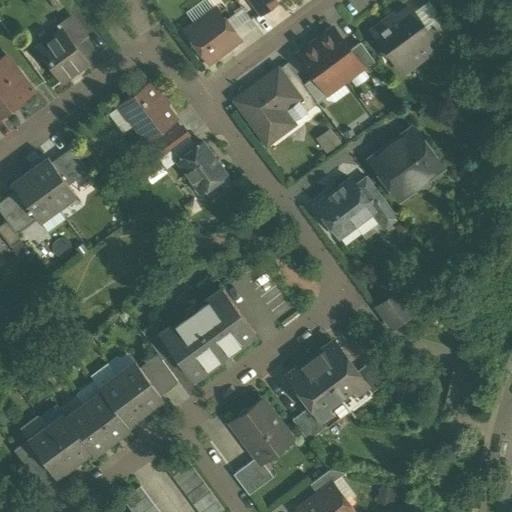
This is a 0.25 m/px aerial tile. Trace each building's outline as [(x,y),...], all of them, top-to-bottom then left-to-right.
[(249,0),(260,14),(275,2),(273,0),(249,0)] [(426,31),(409,8),(395,18),(396,20),(391,24),(387,19),(374,28),(382,40),(381,44),(382,44),(382,48),(389,50),(388,51),(394,52),(393,57),(396,63),(397,63),(401,70),(412,63),(418,58),(419,54),(421,54),(425,52),(422,50),(420,50),(421,45),(424,45),(426,31)] [(226,21),(217,10),(198,24),(196,22),(184,31),(207,62),(239,39),(238,38),(226,21)] [(242,10),(226,21),(238,38),(254,27),(242,10)] [(83,38),(69,16),(57,26),(60,31),(61,30),(72,46),(83,38)] [(441,18),(432,25),(433,25),(434,25),(442,36),(450,30),(441,18)] [(349,50),(333,28),(325,34),(324,41),(312,50),(305,49),(297,55),(313,76),(326,93),(327,93),(360,67),(361,67),(349,50)] [(60,31),(37,47),(61,81),(85,63),(72,46),(61,30),(60,31)] [(374,61),(359,42),(349,50),(361,67),(360,67),(362,70),(374,61)] [(285,82),(277,70),(235,101),(266,143),(282,131),(272,117),(296,99),(297,98),(285,82)] [(6,79),(0,71),(0,115),(21,100),(21,99),(32,91),(17,71),(6,79)] [(303,84),(296,74),(285,82),(297,98),(296,99),(305,112),(317,103),(303,84)] [(313,76),(303,84),(317,103),(328,95),(327,93),(326,93),(313,76)] [(174,118),(149,84),(138,91),(137,89),(131,89),(126,92),(125,98),(127,100),(119,105),(145,140),(174,118)] [(181,127),(158,144),(165,154),(188,137),(181,127)] [(327,150),(340,140),(331,127),(317,137),(327,150)] [(417,135),(395,152),(404,164),(392,173),(396,180),(402,175),(413,189),(441,168),(417,135)] [(165,154),(158,159),(165,169),(176,161),(195,147),(188,137),(165,154)] [(225,174),(202,142),(195,147),(176,161),(200,193),(225,174)] [(389,145),(369,160),(388,186),(396,180),(392,173),(404,164),(395,152),(389,145)] [(75,195),(47,157),(29,171),(56,208),(75,195)] [(56,208),(29,171),(11,184),(15,191),(37,219),(38,222),(56,208)] [(367,178),(355,187),(371,208),(370,209),(383,226),(396,217),(367,178)] [(355,187),(349,179),(315,205),(328,223),(328,227),(331,232),(335,232),(338,237),(354,225),(352,222),(370,209),(371,208),(355,187)] [(37,219),(15,191),(4,198),(26,227),(37,219)] [(26,227),(4,198),(0,201),(0,212),(16,234),(26,227)] [(398,292),(381,304),(389,315),(385,318),(392,328),(413,312),(398,292)] [(225,293),(211,303),(207,298),(193,308),(196,312),(189,318),(186,313),(158,334),(172,353),(191,379),(205,369),(206,371),(242,345),(241,343),(254,333),(225,293)] [(158,334),(150,324),(141,331),(162,360),(172,353),(158,334)] [(355,372),(333,342),(310,359),(348,410),(371,393),(355,372)] [(156,353),(138,366),(159,395),(177,382),(156,353)] [(374,358),(355,372),(371,393),(389,379),(374,358)] [(348,410),(310,359),(288,375),(310,406),(326,427),(348,410)] [(138,366),(134,361),(116,374),(144,412),(162,398),(159,395),(138,366)] [(144,412),(116,374),(98,387),(100,390),(126,425),(144,412)] [(126,425),(100,390),(83,404),(111,441),(128,428),(126,425)] [(262,399),(231,422),(256,457),(260,462),(261,461),(291,439),(262,399)] [(111,441),(83,404),(65,417),(91,451),(93,454),(111,441)] [(310,406),(291,419),(307,441),(326,427),(310,406)] [(65,417),(63,413),(45,426),(73,464),(91,451),(65,417)] [(73,464),(45,426),(27,440),(55,478),(73,464)] [(55,478),(27,440),(14,450),(41,488),(55,478)] [(183,455),(165,468),(172,477),(189,464),(183,455)] [(256,457),(232,474),(248,495),(272,477),(261,461),(260,462),(256,457)] [(189,464),(172,477),(179,486),(196,473),(189,464)] [(329,470),(309,484),(316,494),(332,482),(345,472),(329,470)] [(196,473),(179,486),(185,495),(203,482),(196,473)] [(203,482),(185,495),(192,504),(210,491),(203,482)] [(354,511),(332,482),(316,494),(296,509),(298,511),(354,511)] [(140,486),(122,499),(129,508),(146,495),(140,486)] [(210,491),(192,504),(197,511),(201,511),(217,501),(210,491)] [(146,495),(129,508),(131,511),(143,511),(153,505),(146,495)] [(217,501),(201,511),(220,511),(223,510),(217,501)]
